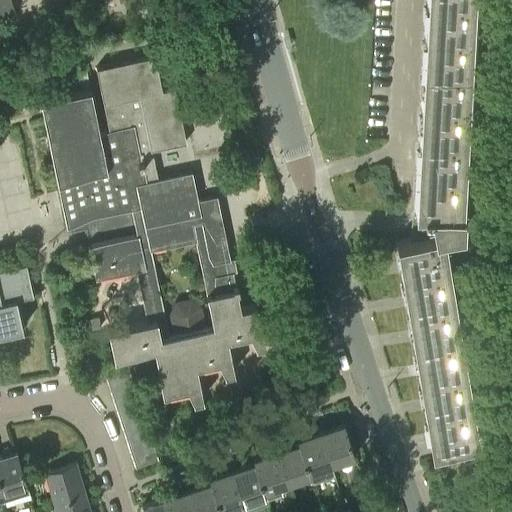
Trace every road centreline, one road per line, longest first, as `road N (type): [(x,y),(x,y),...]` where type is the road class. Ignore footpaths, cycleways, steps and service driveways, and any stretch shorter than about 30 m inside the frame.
road 1 (residential): [(412,511),(254,0)]
road 2 (residential): [(121,511),(86,406),(62,398),(0,408)]
